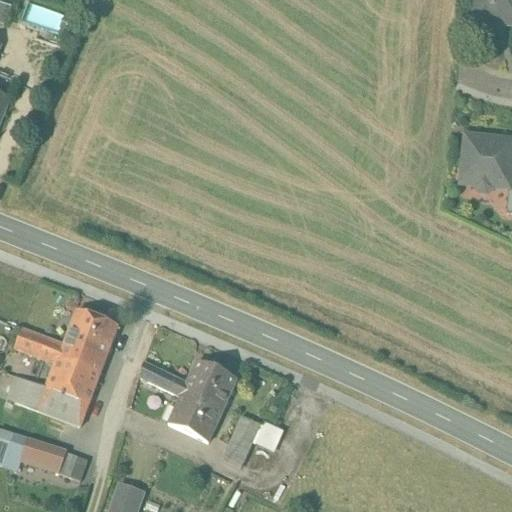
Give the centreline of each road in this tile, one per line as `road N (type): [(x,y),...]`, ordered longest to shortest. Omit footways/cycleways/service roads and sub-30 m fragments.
road 1 (secondary): [(511,453),(162,293)]
road 2 (residential): [(162,293),(90,511)]
road 3 (secondary): [(162,293),(0,229)]
